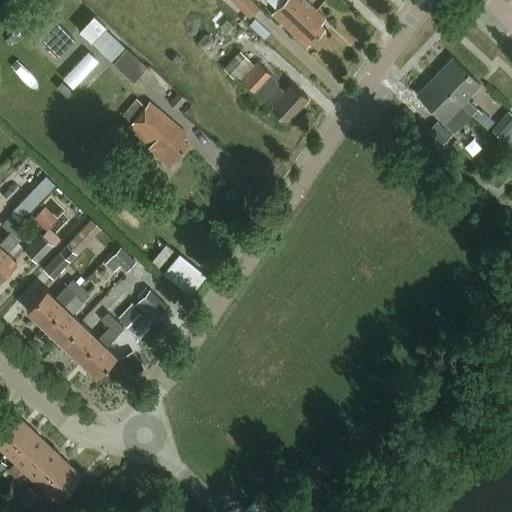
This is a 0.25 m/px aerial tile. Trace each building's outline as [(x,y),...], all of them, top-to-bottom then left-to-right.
[(249,0),(229,0),(247,18),(257,8),(249,0)] [(320,24),(325,19),(305,0),(282,0),(271,13),(306,47),(324,28),(320,24)] [(75,39),(59,23),(42,39),(58,56),(75,39)] [(91,39),(113,60),(133,80),(145,68),(125,48),(103,26),(91,39)] [(451,57),(433,75),(461,102),(459,104),(470,114),(476,108),(465,98),(479,83),(451,57)] [(285,120),(307,96),(291,82),(284,90),(275,83),(275,79),(257,62),(240,79),(285,120)] [(433,75),(416,94),(443,120),(441,122),(453,133),(458,126),(448,116),(459,104),(461,102),(433,75)] [(185,97),(177,91),(168,101),(176,108),(185,97)] [(136,98),(122,114),(130,121),(126,126),(148,145),(145,148),(167,167),(187,143),(181,138),(186,133),(148,101),(144,105),(136,98)] [(502,138),(511,126),(511,113),(510,112),(494,130),(502,138)] [(444,143),(453,135),(438,121),(430,129),(444,143)] [(45,205),(33,216),(46,229),(58,217),(45,205)] [(8,217),(1,224),(9,232),(16,224),(8,217)] [(67,243),(76,252),(100,228),(91,219),(67,243)] [(0,241),(0,275),(15,260),(7,253),(25,233),(16,224),(9,232),(0,241)] [(58,238),(51,231),(45,237),(40,232),(24,249),(36,261),(58,238)] [(76,253),(65,243),(43,268),(53,277),(76,253)] [(135,259),(120,245),(105,261),(113,269),(120,262),(127,268),(135,259)] [(192,292),(208,273),(180,250),(164,269),(192,292)] [(82,287),(73,278),(54,298),(44,288),(25,308),(44,326),(75,293),(82,287)] [(82,287),(75,293),(44,326),(61,343),(80,322),(71,314),(90,295),(82,287)] [(167,307),(148,288),(132,305),(130,302),(116,316),(131,330),(144,316),(145,318),(151,312),(157,318),(167,307)] [(108,311),(101,319),(108,326),(115,318),(108,311)] [(97,339),(78,359),(95,375),(114,355),(106,347),(125,327),(115,318),(108,326),(97,338),(97,339)] [(80,322),(61,343),(78,359),(97,339),(97,338),(80,322)] [(143,368),(133,349),(119,357),(129,376),(143,368)] [(11,411),(0,422),(0,448),(4,452),(28,427),(11,411)] [(28,427),(4,452),(20,468),(44,443),(28,427)] [(44,443),(20,468),(37,484),(61,459),(44,443)] [(61,459),(37,484),(54,500),(78,475),(61,459)] [(27,485),(16,495),(21,500),(32,490),(27,485)] [(37,495),(32,490),(21,500),(26,506),(37,495)]
